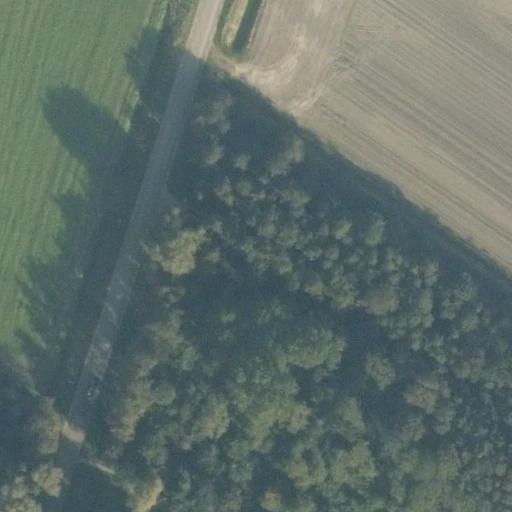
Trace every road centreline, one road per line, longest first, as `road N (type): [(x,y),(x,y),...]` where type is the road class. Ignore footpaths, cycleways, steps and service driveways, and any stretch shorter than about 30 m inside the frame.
road 1 (tertiary): [(48,511),(212,0)]
road 2 (track): [(151,190),(511,384)]
